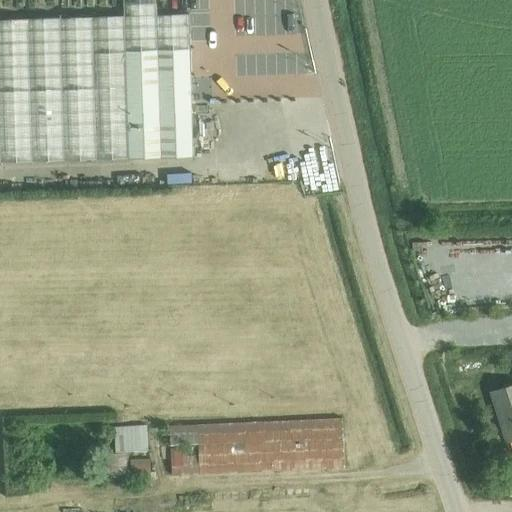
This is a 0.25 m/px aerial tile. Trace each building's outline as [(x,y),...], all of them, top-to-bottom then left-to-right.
[(0,160),(195,156),(191,14),(156,15),(156,3),(125,3),(125,15),(0,18),(0,160)] [(511,385),(490,392),(506,443),(511,440),(511,385)] [(172,475),(343,469),(341,420),(169,426),(170,445),(197,444),(198,455),(190,455),(190,448),(171,449),(172,475)] [(127,452),(146,451),(146,427),(115,428),(115,452),(96,453),(97,478),(128,477),(127,452)] [(130,477),(149,476),(148,459),(130,460),(130,477)]
